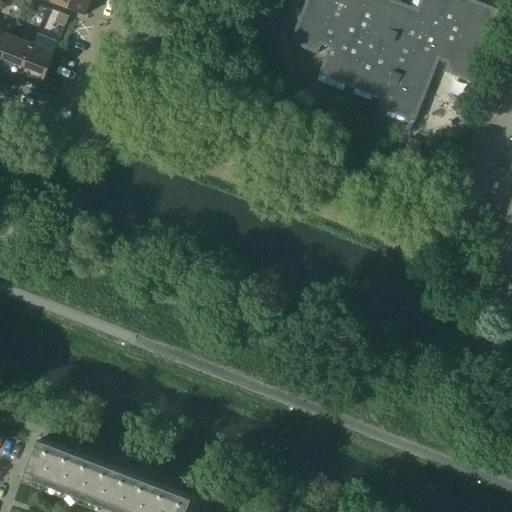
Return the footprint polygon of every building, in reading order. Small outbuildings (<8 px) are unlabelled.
[(14,0),(12,5),(22,9),(25,0),(14,0)] [(28,0),(25,0),(22,9),(32,13),(36,3),(28,0)] [(91,0),(52,0),(51,3),(85,16),(91,0)] [(401,0),(307,0),(290,43),(318,54),(322,45),(330,48),(319,75),(382,99),(378,108),(415,122),(439,60),(448,63),(444,72),(472,83),(500,10),(473,0),(472,0),(469,9),(451,2),(452,0),(420,0),(417,9),(400,2),(401,0)] [(70,16),(60,12),(56,22),(66,26),(70,16)] [(0,65),(12,36),(0,31),(0,65)] [(0,65),(0,69),(20,78),(33,44),(12,36),(0,65)] [(33,44),(20,78),(42,86),(55,53),(33,44)] [(409,139),(405,150),(416,154),(420,143),(409,139)] [(38,441),(24,477),(114,511),(208,511),(212,502),(211,502),(209,507),(38,441)] [(219,511),(230,511),(232,506),(223,503),(219,511)]
